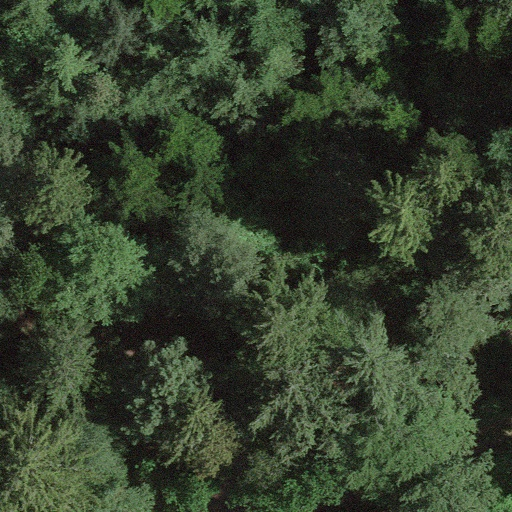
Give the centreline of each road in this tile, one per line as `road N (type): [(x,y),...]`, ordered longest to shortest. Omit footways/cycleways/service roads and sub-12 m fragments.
road 1 (track): [(244,511),(257,494),(253,448),(216,389),(140,340),(0,280)]
road 2 (track): [(257,494),(345,492),(511,423)]
